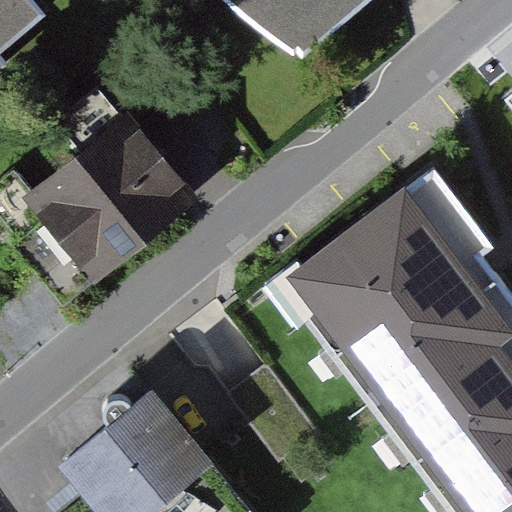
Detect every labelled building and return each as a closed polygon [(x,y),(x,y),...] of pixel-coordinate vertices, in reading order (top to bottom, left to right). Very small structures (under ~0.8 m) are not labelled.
[(0,0),(0,51),(50,9),(42,0),(241,0),(287,54),(350,0),(0,0)] [(185,185),(118,106),(13,194),(80,273),(185,185)] [(479,243),(413,161),(318,238),(384,320),(423,289),(479,243)] [(511,511),(511,365),(494,343),(477,356),(423,289),(384,320),(226,447),(278,511),(511,511)] [(203,380),(233,365),(242,383),(265,372),(233,306),(180,332),(203,380)] [(159,511),(219,465),(161,393),(73,463),(112,511),(159,511)]
